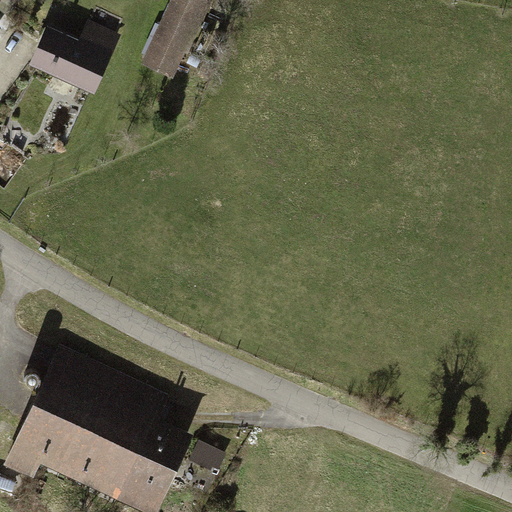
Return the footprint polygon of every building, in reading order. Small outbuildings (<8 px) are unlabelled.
[(0,0),(0,6),(11,15),(21,0),(0,0)] [(209,0),(177,0),(159,39),(181,49),(187,51),(211,0),(209,0)] [(50,30),(36,60),(93,86),(117,34),(90,21),(79,43),(50,30)] [(181,49),(159,39),(154,51),(176,61),(181,49)] [(59,348),(7,459),(34,471),(45,449),(104,477),(107,469),(127,478),(120,493),(153,509),(173,466),(168,464),(181,437),(154,425),(166,399),(59,348)] [(223,469),(231,448),(198,435),(190,456),(223,469)]
